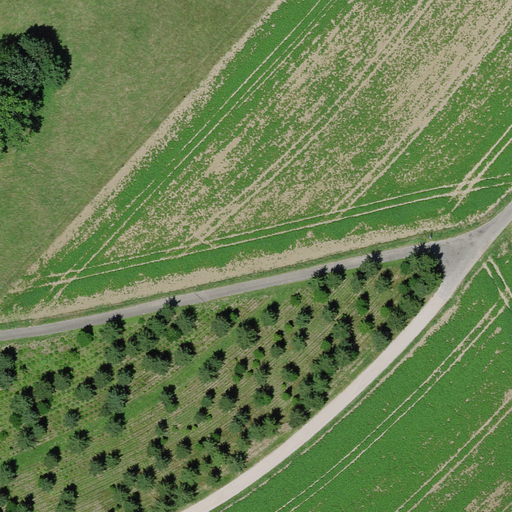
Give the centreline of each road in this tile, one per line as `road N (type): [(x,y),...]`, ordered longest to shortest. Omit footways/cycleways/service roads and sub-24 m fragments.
road 1 (track): [(483,233),(0,334)]
road 2 (track): [(483,233),(367,379),(228,494),(189,511)]
